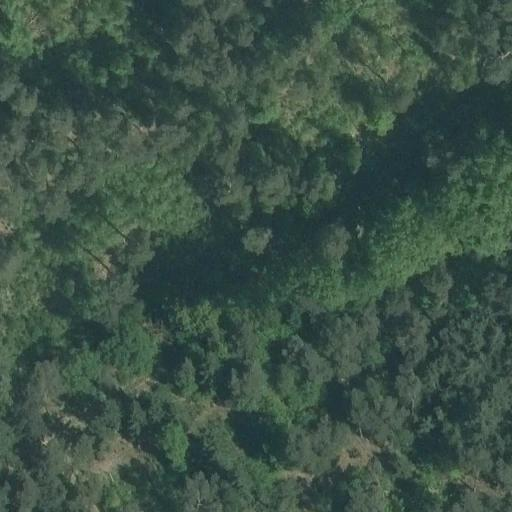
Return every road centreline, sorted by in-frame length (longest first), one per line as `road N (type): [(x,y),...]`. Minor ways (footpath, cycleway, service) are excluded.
road 1 (track): [(0,478),(511,160)]
road 2 (track): [(122,511),(51,385),(0,346)]
